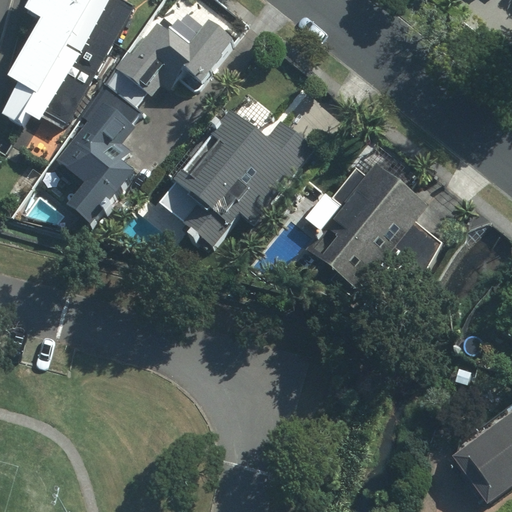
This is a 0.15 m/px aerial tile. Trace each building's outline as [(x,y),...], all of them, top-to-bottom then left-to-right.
[(56,0),(6,89),(35,106),(31,114),(66,133),(135,12),(113,0),(56,0)] [(233,50),(209,31),(190,55),(156,29),(84,123),(89,127),(57,168),(84,189),(67,212),(94,232),(135,179),(117,165),(131,147),(121,139),(160,88),(171,97),(184,80),(200,93),(233,50)] [(255,229),(316,153),(281,125),(264,146),(230,119),(157,210),(213,254),(241,218),(255,229)] [(367,184),(357,177),(333,207),(342,214),(305,261),(354,299),(383,263),(412,286),(442,249),(414,227),(426,212),(376,173),(367,184)] [(511,489),(511,416),(450,462),(485,510),(511,489)]
